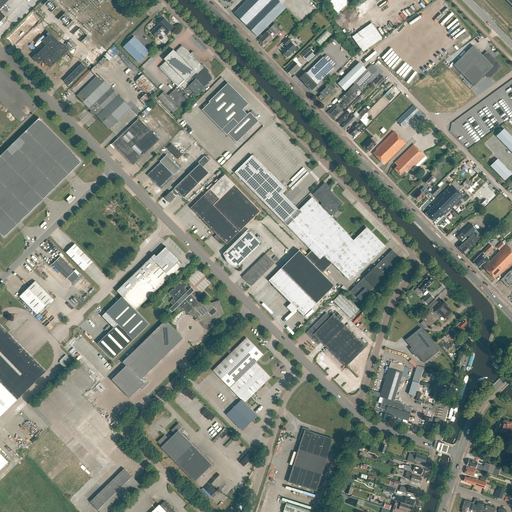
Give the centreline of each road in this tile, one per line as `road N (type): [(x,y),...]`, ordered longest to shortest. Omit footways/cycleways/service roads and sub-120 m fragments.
road 1 (secondary): [(498,302),(203,0)]
road 2 (unclassified): [(414,264),(409,247),(165,0)]
road 3 (unclassified): [(201,511),(127,426),(251,307)]
road 4 (residential): [(435,445),(472,317),(429,268),(414,264)]
road 5 (unclassified): [(113,166),(0,50)]
road 6 (unclassified): [(0,281),(113,166)]
road 7 (unclassified): [(57,336),(170,223)]
road 8 (unclassified): [(349,408),(362,396),(414,264)]
road 9 (unclassified): [(247,511),(286,395),(310,368)]
